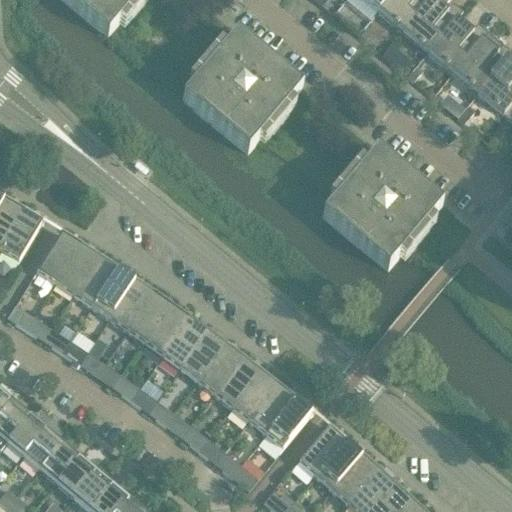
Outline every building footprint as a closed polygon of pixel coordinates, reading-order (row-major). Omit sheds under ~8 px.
[(58,0),(107,40),(141,0),(58,0)] [(359,0),(378,16),(391,0),(359,0)] [(403,37),(433,0),(391,0),(378,16),(403,37)] [(428,57),(457,23),(467,11),(461,5),(447,0),(433,0),(403,37),(428,57)] [(453,78),(487,37),(477,28),(471,35),(457,23),(428,57),(453,78)] [(247,157),(302,92),(236,37),(182,102),(247,157)] [(478,99),(507,65),(511,58),(487,37),(453,78),(478,99)] [(511,127),(511,68),(507,65),(478,99),(511,127)] [(475,116),(469,110),(457,124),(464,129),(475,116)] [(489,142),(499,149),(506,141),(497,133),(489,142)] [(442,209),(408,181),(377,154),(322,220),(387,274),(442,209)] [(0,254),(23,215),(22,215),(21,216),(4,206),(5,205),(4,204),(0,211),(0,254)] [(0,256),(18,267),(41,229),(42,229),(43,227),(41,226),(40,227),(23,217),(24,216),(23,215),(0,254),(0,256)] [(54,290),(80,250),(79,249),(78,251),(61,240),(62,239),(60,238),(59,239),(59,240),(35,278),(54,290)] [(73,301),(98,262),(97,261),(96,262),(80,252),(81,250),(80,250),(54,290),(73,301)] [(91,313),(117,274),(116,273),(115,275),(98,264),(99,262),(98,262),(73,301),(91,313)] [(109,325),(135,286),(134,285),(133,287),(117,276),(118,274),(117,274),(91,313),(109,325)] [(127,337),(153,298),(152,298),(152,299),(135,288),(136,287),(135,286),(109,325),(127,337)] [(144,350),(171,311),(171,310),(170,312),(153,300),(154,299),(153,298),(127,337),(144,350)] [(15,329),(23,316),(15,311),(7,324),(15,329)] [(162,362),(189,324),(189,323),(188,324),(171,313),(172,312),(171,311),(144,350),(162,362)] [(15,329),(36,342),(44,329),(23,316),(15,329)] [(179,375),(207,337),(206,336),(205,337),(189,326),(190,324),(189,324),(162,362),(179,375)] [(43,347),(51,334),(44,329),(36,342),(43,347)] [(51,352),(59,339),(51,334),(43,347),(51,352)] [(197,388),(225,350),(224,349),(223,350),(207,339),(208,337),(207,337),(179,375),(197,388)] [(51,352),(71,365),(79,353),(59,339),(51,352)] [(214,401),(243,363),(242,362),(241,364),(239,363),(225,352),(226,350),(225,350),(197,388),(214,401)] [(78,370),(87,358),(79,353),(71,365),(78,370)] [(86,375),(94,363),(87,358),(78,370),(86,375)] [(86,375),(106,389),(114,376),(94,363),(86,375)] [(246,395),(260,377),(259,376),(258,377),(243,365),(244,364),(243,363),(214,401),(231,414),(246,395)] [(113,394),(122,382),(114,376),(106,389),(113,394)] [(248,427),(278,390),(277,390),(276,391),(260,379),(261,377),(260,377),(246,395),(231,414),(248,427)] [(120,399),(129,387),(122,382),(113,394),(120,399)] [(120,399),(140,413),(149,401),(129,387),(120,399)] [(265,441),(295,404),(294,403),(293,405),(277,392),(278,391),(278,390),(248,427),(265,441)] [(0,421),(12,407),(0,396),(0,421)] [(147,419),(156,406),(149,401),(140,413),(147,419)] [(282,455),(311,420),(313,419),(311,417),(310,419),(295,406),(296,405),(295,404),(265,441),(282,455)] [(154,424),(163,412),(156,406),(147,419),(154,424)] [(0,455),(6,448),(29,420),(12,407),(0,421),(0,455)] [(154,424),(174,438),(183,426),(163,412),(154,424)] [(23,461),(46,434),(29,420),(6,448),(23,461)] [(181,444),(190,432),(183,426),(174,438),(181,444)] [(188,449),(197,437),(190,432),(181,444),(188,449)] [(315,482),(346,446),(345,446),(344,447),(328,434),(330,433),(328,432),(326,433),(327,434),(298,468),(315,482)] [(40,475),(62,448),(46,434),(23,461),(40,475)] [(188,449),(207,464),(217,452),(197,437),(188,449)] [(331,497),(362,461),(361,460),(360,461),(345,448),(346,447),(346,446),(315,482),(331,497)] [(56,489),(79,462),(62,448),(40,475),(56,489)] [(214,470),(224,458),(217,452),(207,464),(214,470)] [(221,475),(231,463),(224,458),(214,470),(221,475)] [(347,511),(379,476),(378,475),(377,476),(362,463),(363,462),(362,461),(331,497),(347,511)] [(73,503),(95,476),(79,462),(56,489),(73,503)] [(221,475),(241,491),(250,479),(231,463),(221,475)] [(83,511),(93,511),(112,489),(95,476),(73,503),(83,511)] [(348,511),(375,511),(395,490),(394,490),(393,491),(378,477),(379,476),(347,511),(348,511)] [(248,496),(257,484),(250,479),(241,491),(248,496)] [(121,511),(129,504),(112,489),(93,511),(121,511)] [(405,511),(411,505),(409,506),(395,492),(396,491),(395,490),(375,511),(405,511)] [(17,503),(7,494),(1,501),(11,510),(17,503)] [(265,511),(272,511),(279,504),(272,498),(262,509),(265,511)] [(8,511),(11,510),(1,501),(0,502),(0,510),(2,511),(8,511)] [(25,511),(26,511),(17,503),(11,510),(13,511),(25,511)]
